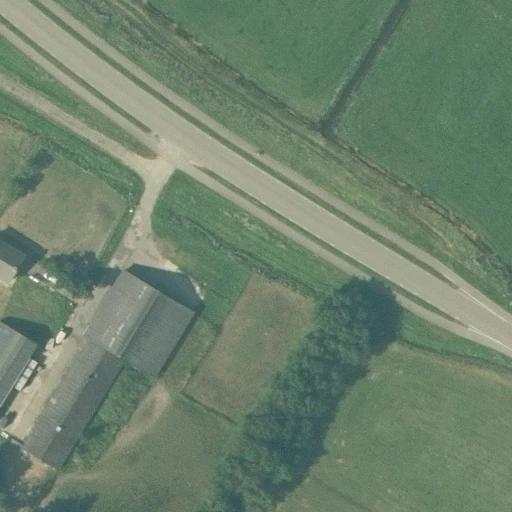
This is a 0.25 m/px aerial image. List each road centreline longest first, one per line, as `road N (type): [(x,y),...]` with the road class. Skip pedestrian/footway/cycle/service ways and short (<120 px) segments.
road 1 (unclassified): [(511,340),(136,109),(0,2)]
road 2 (unknown): [(0,89),(153,189),(173,162)]
